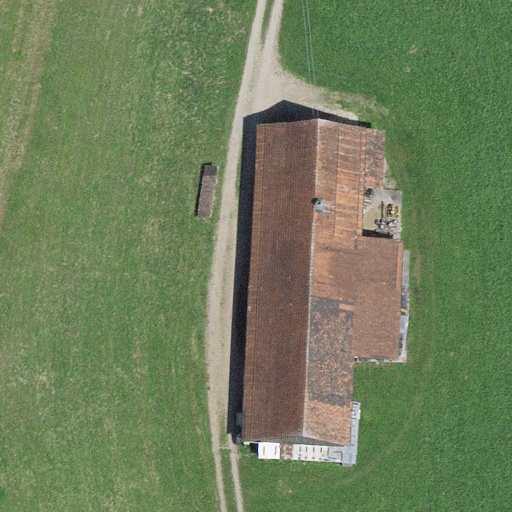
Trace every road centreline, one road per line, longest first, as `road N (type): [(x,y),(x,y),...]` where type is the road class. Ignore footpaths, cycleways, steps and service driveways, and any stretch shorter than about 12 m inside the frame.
road 1 (track): [(271,0),(228,252),(221,383),(231,511)]
road 2 (track): [(253,91),(374,108),(394,128),(404,161)]
